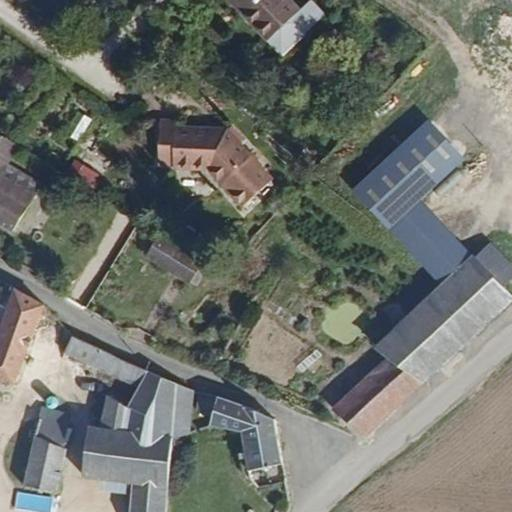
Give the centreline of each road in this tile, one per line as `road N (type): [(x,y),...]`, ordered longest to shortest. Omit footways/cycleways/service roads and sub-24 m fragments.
road 1 (residential): [(0,278),(310,434),(338,487)]
road 2 (tertiary): [(511,337),(338,487)]
